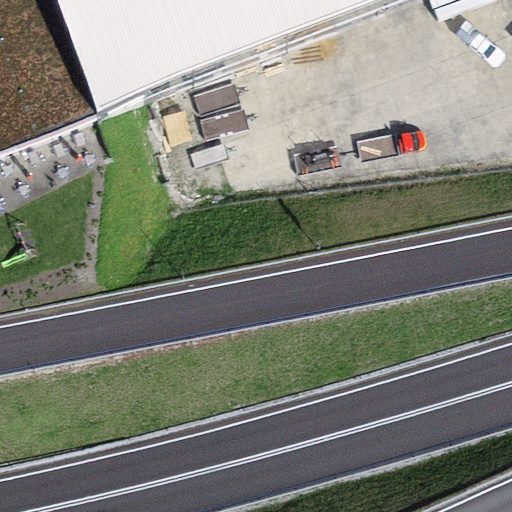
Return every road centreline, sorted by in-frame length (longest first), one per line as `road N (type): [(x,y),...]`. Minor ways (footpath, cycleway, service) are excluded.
road 1 (trunk): [(511,249),(0,346)]
road 2 (trunk): [(511,383),(31,511)]
